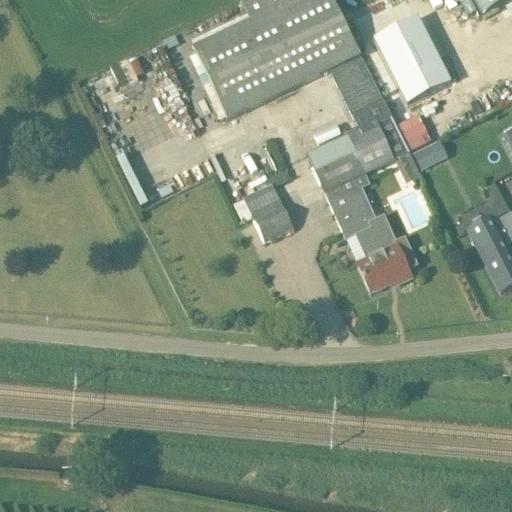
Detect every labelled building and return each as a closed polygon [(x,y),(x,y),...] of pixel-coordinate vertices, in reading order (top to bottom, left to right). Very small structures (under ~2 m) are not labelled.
[(257,22),(200,49),(232,121),(333,75),(363,136),(309,159),(347,244),(355,241),(366,265),(357,269),(370,298),(388,290),(389,292),(411,282),(408,274),(417,270),(405,243),(395,247),(384,221),(374,226),(360,193),(370,189),(365,178),(405,160),(327,0),(252,0),(245,4),(246,6),(249,5),(257,22)] [(375,46),(405,112),(448,91),(418,26),(375,46)] [(511,133),(503,138),(511,156),(511,133)] [(424,173),(452,159),(443,142),(415,155),(424,173)] [(234,208),(242,227),(252,223),(263,247),(293,233),(272,188),(243,202),(243,204),(234,208)] [(494,220),(469,233),(500,297),(511,290),(511,257),(508,248),(511,246),(511,216),(496,224),(494,220)]
